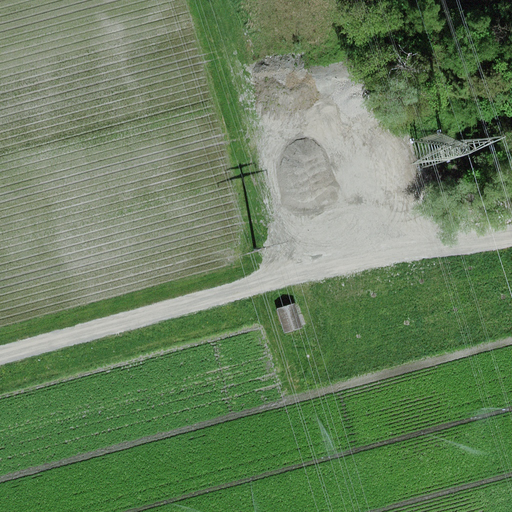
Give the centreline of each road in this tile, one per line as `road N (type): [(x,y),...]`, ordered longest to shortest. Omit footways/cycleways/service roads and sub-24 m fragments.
road 1 (track): [(215,0),(396,511)]
road 2 (track): [(511,236),(342,262),(0,357)]
